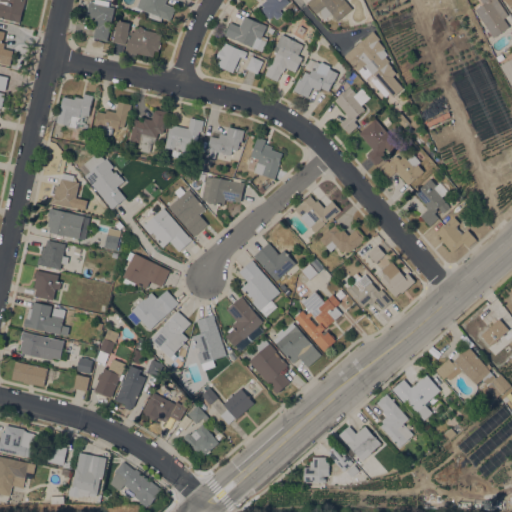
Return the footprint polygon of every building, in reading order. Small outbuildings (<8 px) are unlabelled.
[(25,0),(20,22),(0,17),(0,0),(25,0)] [(107,40),(93,37),(96,26),(94,26),(95,20),(90,19),(91,16),(86,15),(89,1),(94,2),(94,0),(104,0),(109,1),(108,6),(114,7),(107,40)] [(136,7),(138,0),(166,0),(165,3),(175,7),(170,20),(136,7)] [(273,15),(269,20),(259,9),(263,6),(261,3),(264,0),(288,0),(289,1),(279,10),(282,12),(281,14),(278,18),(276,18),(273,15)] [(309,0),(345,0),(352,8),(337,20),(331,13),(324,18),(318,11),(316,13),(307,2),(309,0)] [(498,0),(508,14),(503,18),(509,26),(494,37),(475,9),(483,3),(480,0),(498,0)] [(511,0),(503,0),(511,10),(511,0)] [(225,34),(230,22),(240,26),(244,16),(266,25),(261,38),(267,40),(262,51),(225,34)] [(117,19),(130,22),(128,30),(129,30),(126,44),(112,40),(117,19)] [(130,30),(134,31),(135,27),(138,28),(139,25),(141,26),(141,27),(144,28),(144,29),(162,33),(158,51),(154,50),(153,57),(139,54),(138,58),(124,55),(130,30)] [(0,29),(5,31),(2,42),(5,42),(3,48),(13,50),(9,65),(0,62),(0,29)] [(373,73),(372,74),(364,65),(357,71),(344,55),(373,30),(380,38),(378,40),(385,48),(384,49),(388,54),(385,56),(390,61),(388,62),(396,72),(393,75),(403,88),(393,97),(373,74),(373,73)] [(279,46),(276,45),(281,33),(303,44),(298,54),(302,57),(295,71),(286,67),(283,72),(282,71),(277,80),(265,74),(279,46)] [(247,52),(244,58),(240,56),(233,72),(213,63),(220,48),(221,49),(224,41),(247,52)] [(498,61),(496,56),(501,53),(504,58),(498,61)] [(263,60),(257,73),(246,68),(252,55),(263,60)] [(330,66),(329,68),(338,73),(333,81),(328,91),(320,87),(319,90),(313,86),(307,97),(293,89),(299,78),(301,79),(305,71),(309,73),(309,72),(303,69),(310,57),(320,62),(321,61),(330,66)] [(511,86),(500,64),(511,57),(511,86)] [(364,108),(355,116),(357,119),(354,121),(358,125),(349,133),(340,123),(347,116),(345,113),(346,112),(334,99),(350,86),(356,93),(353,95),(361,105),(364,108)] [(60,102),(61,103),(63,96),(74,98),(75,96),(83,98),(84,93),(93,95),(88,115),(86,115),(83,127),(77,126),(77,128),(69,126),(69,125),(56,122),(56,121),(60,102)] [(97,110),(105,112),(106,109),(115,111),(118,100),(131,104),(129,115),(127,114),(125,124),(124,124),(124,127),(119,125),(118,128),(111,127),(112,128),(111,132),(110,135),(109,135),(104,134),(101,133),(101,132),(92,130),(97,110)] [(134,118),(143,120),(143,117),(152,119),(154,108),(167,111),(163,133),(158,132),(157,138),(155,137),(154,143),(151,142),(150,152),(137,149),(138,142),(130,140),(134,118)] [(170,124),(188,128),(190,117),(204,120),(201,132),(199,132),(197,140),(194,139),(194,141),(191,140),(190,145),(188,144),(184,158),(171,155),(173,148),(165,147),(170,124)] [(375,118),(399,145),(390,152),(387,149),(384,152),(387,155),(375,164),(366,154),(373,148),(371,146),(370,147),(366,142),(366,141),(365,139),(364,140),(359,134),(360,134),(359,132),(375,118)] [(205,155),(207,148),(200,146),(203,134),(210,136),(211,130),(226,134),(228,126),(244,130),(241,141),(239,141),(237,150),(235,149),(234,151),(232,151),(229,161),(205,155)] [(279,161),(280,162),(274,179),(253,171),(258,159),(250,156),(257,136),(266,139),(264,144),(272,147),(272,149),(282,153),(279,161)] [(125,197),(111,208),(85,175),(85,174),(79,167),(98,151),(104,159),(106,157),(113,166),(111,168),(114,172),(116,170),(124,180),(117,186),(125,197)] [(388,178),(379,167),(388,160),(389,161),(397,154),(401,158),(404,155),(407,159),(413,153),(420,161),(417,164),(423,171),(408,184),(396,170),(396,171),(388,178)] [(203,170),(195,168),(198,157),(206,159),(203,170)] [(232,174),(226,172),(228,166),(234,167),(232,174)] [(244,182),(240,201),(225,198),(224,205),(206,202),(207,200),(201,199),(206,176),(212,177),(212,176),(244,182)] [(425,206),(426,205),(415,192),(427,181),(427,180),(430,177),(436,185),(440,182),(448,191),(442,196),(445,200),(441,204),(446,210),(443,212),(438,207),(436,209),(438,210),(435,213),(438,217),(429,225),(420,215),(427,209),(425,206)] [(73,207),(51,202),(53,194),(54,194),(56,184),(59,185),(61,178),(79,182),(73,207)] [(257,189),(262,185),(266,189),(260,193),(257,189)] [(179,196),(174,191),(180,186),(184,191),(188,188),(206,208),(199,214),(207,223),(194,235),(168,206),(179,196)] [(295,208),(310,195),(316,201),(318,200),(324,207),(332,200),(341,210),(332,218),(331,216),(324,222),(325,223),(315,232),(295,208)] [(84,215),(84,216),(90,217),(84,239),(49,231),(50,227),(47,226),(49,216),(48,216),(50,207),(84,215)] [(192,239),(179,251),(170,240),(162,247),(157,242),(158,241),(154,237),(156,235),(153,232),(150,234),(142,225),(163,207),(164,207),(192,239)] [(438,238),(440,237),(435,232),(452,216),(464,230),(465,229),(474,239),(466,247),(462,242),(450,252),(438,238)] [(319,238),(335,224),(340,231),(343,228),(348,234),(357,227),(366,238),(348,253),(344,249),(341,252),(336,246),(330,251),(319,238)] [(116,249),(104,247),(108,227),(120,230),(116,249)] [(37,264),(39,255),(41,256),(43,246),(45,246),(47,239),(65,243),(63,255),(68,256),(67,263),(61,262),(60,269),(37,264)] [(254,255),(268,242),(279,253),(283,249),(295,262),(276,280),(254,255)] [(375,262),(367,253),(377,244),(385,253),(375,262)] [(170,269),(161,286),(150,280),(146,288),(135,283),(133,287),(123,281),(125,277),(122,276),(130,260),(126,258),(130,251),(134,253),(134,252),(170,269)] [(259,310),(252,301),(254,299),(251,295),(249,297),(244,291),(241,288),(248,281),(239,271),(252,259),(280,292),(260,309),(259,310)] [(401,293),(400,291),(394,296),(379,279),(385,274),(381,269),(391,260),(404,275),(407,272),(415,281),(401,293)] [(317,272),(309,279),(301,270),(309,263),(317,272)] [(59,274),(58,280),(61,281),(59,289),(55,288),(53,299),(34,295),(36,288),(33,288),(36,278),(34,277),(36,269),(59,274)] [(365,273),(372,281),(371,282),(378,290),(381,288),(392,300),(383,309),(375,300),(370,304),(368,301),(363,306),(348,289),(354,283),(349,278),(357,272),(361,277),(365,273)] [(149,329),(140,319),(135,324),(127,315),(132,311),(131,309),(151,291),(157,298),(167,289),(179,303),(149,329)] [(299,322),(298,323),(295,320),(296,319),(294,317),(302,310),(306,314),(309,311),(307,308),(306,309),(304,308),(306,306),(300,300),(304,296),(305,298),(315,290),(324,300),(332,293),(340,302),(335,306),(342,313),(330,323),(331,324),(327,327),(326,326),(321,331),(322,333),(326,329),(330,334),(332,333),(335,337),(334,338),(335,340),(324,351),(299,322)] [(234,346),(225,335),(230,331),(228,330),(232,326),(231,325),(236,320),(226,309),(241,296),(262,321),(234,346)] [(60,333),(24,325),(24,323),(23,323),(24,319),(25,319),(25,317),(27,318),(29,307),(32,308),(33,301),(51,305),(50,314),(52,314),(52,312),(64,315),(60,333)] [(177,310),(191,322),(182,332),(188,338),(170,357),(150,339),(177,310)] [(192,335),(200,332),(196,319),(213,314),(226,355),(213,359),(215,366),(202,370),(197,352),(199,351),(198,346),(196,347),(192,335)] [(499,318),(511,332),(511,335),(507,340),(503,334),(490,345),(480,334),(499,318)] [(307,367),(299,356),(292,362),(273,340),(278,335),(276,333),(282,328),(283,330),(292,322),(321,354),(307,367)] [(108,328),(118,332),(110,354),(108,353),(104,363),(96,360),(108,328)] [(64,340),(60,358),(52,356),(52,359),(22,353),(22,350),(20,350),(22,339),(21,339),(23,331),(64,340)] [(249,361),(260,351),(254,344),(263,336),(269,343),(269,342),(277,350),(276,351),(287,365),(281,371),(290,381),(276,393),(249,361)] [(489,370),(475,383),(457,364),(442,378),(434,369),(447,357),(451,362),(468,347),(489,370)] [(79,357),(93,359),(90,373),(77,370),(77,369),(79,357)] [(99,379),(97,378),(99,372),(101,373),(104,367),(108,369),(113,358),(125,363),(121,373),(123,374),(121,380),(119,379),(111,397),(94,390),(99,379)] [(48,368),(44,385),(33,383),(33,384),(23,382),(23,381),(11,378),(15,360),(48,368)] [(151,360),(162,365),(157,376),(146,372),(151,360)] [(133,406),(115,399),(121,385),(120,384),(122,379),(123,380),(130,365),(141,369),(139,373),(146,376),(133,406)] [(392,388),(404,378),(411,387),(426,373),(440,390),(424,403),(432,412),(423,420),(406,399),(403,401),(392,388)] [(89,377),(86,391),(73,388),(76,374),(89,377)] [(500,393),(500,392),(495,397),(488,404),(485,401),(491,395),(483,387),(498,374),(508,385),(500,393)] [(218,397),(210,404),(201,393),(209,386),(209,387),(218,397)] [(254,402),(236,418),(235,417),(227,424),(220,414),(227,408),(223,403),(241,387),(254,402)] [(155,420),(141,413),(149,398),(148,397),(151,392),(152,393),(153,391),(175,403),(176,401),(181,404),(183,400),(189,403),(179,421),(170,416),(167,420),(167,419),(165,422),(157,417),(155,420)] [(380,425),(383,423),(381,420),(386,416),(382,411),(383,410),(376,402),(379,399),(383,395),(384,396),(388,392),(394,399),(393,400),(409,418),(403,423),(405,425),(413,434),(399,447),(380,425)] [(202,417),(195,423),(187,413),(197,405),(208,418),(205,421),(202,417)] [(219,441),(210,449),(211,450),(207,453),(206,452),(203,455),(200,451),(198,453),(184,437),(185,436),(184,435),(186,433),(187,433),(189,432),(190,433),(202,423),(203,423),(219,441)] [(0,449),(0,436),(1,431),(4,432),(6,424),(24,428),(24,430),(27,431),(40,434),(38,444),(32,443),(31,447),(39,449),(37,458),(24,455),(0,449)] [(339,434),(349,425),(356,432),(365,425),(381,443),(362,460),(339,434)] [(443,433),(450,427),(452,429),(457,425),(460,428),(448,439),(443,433)] [(46,461),(50,443),(67,447),(63,464),(46,461)] [(327,451),(336,443),(352,462),(343,470),(327,451)] [(106,457),(102,478),(100,477),(96,496),(87,494),(87,495),(82,494),(82,496),(77,495),(77,496),(67,494),(69,486),(71,486),(75,467),(79,451),(92,454),(106,457)] [(24,477),(25,477),(23,487),(11,484),(9,495),(0,493),(0,455),(28,462),(24,477)] [(304,482),(304,466),(310,466),(310,461),(312,461),(312,456),(326,456),(326,461),(329,461),(329,475),(325,475),(325,481),(304,482)] [(113,472),(123,460),(134,469),(135,468),(161,488),(149,504),(148,504),(146,506),(139,501),(140,500),(134,495),(135,493),(124,484),(119,490),(109,483),(115,473),(113,472)] [(353,464),(358,470),(351,476),(346,470),(353,464)] [(62,495),(62,503),(50,503),(50,496),(62,495)]
